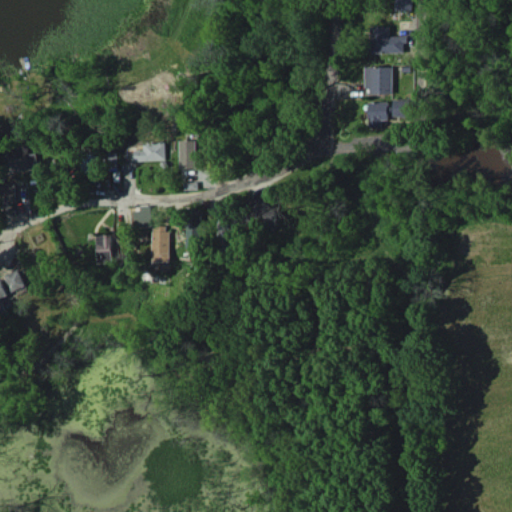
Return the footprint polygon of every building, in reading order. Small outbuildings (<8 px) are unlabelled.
[(414,0),(396,0),(396,9),(414,10),(414,0)] [(407,52),(407,35),(391,36),(391,26),(371,26),(371,52),(407,52)] [(394,93),(394,67),(368,66),(367,93),(394,93)] [(394,116),(411,116),(412,99),(395,99),(394,116)] [(371,102),(371,127),(383,127),(383,119),(390,119),(390,102),(371,102)] [(197,167),(197,140),(181,140),(181,167),(197,167)] [(166,141),(144,142),(144,150),(135,150),(136,161),(166,160),(166,141)] [(38,169),(37,153),(29,154),(29,146),(12,147),(13,170),(38,169)] [(2,184),(1,199),(16,200),(17,185),(2,184)] [(273,208),(274,199),(254,199),(253,223),(279,224),(279,208),(273,208)] [(135,226),(153,225),(153,206),(134,206),(135,226)] [(189,250),(204,250),(204,209),(189,208),(189,250)] [(242,240),(241,217),(224,218),(225,241),(242,240)] [(171,261),(170,231),(153,231),(154,261),(171,261)] [(111,234),(97,234),(98,263),(112,263),(111,234)] [(26,288),(21,269),(5,274),(11,292),(26,288)] [(0,312),(7,310),(2,296),(8,294),(3,279),(0,279),(0,312)]
